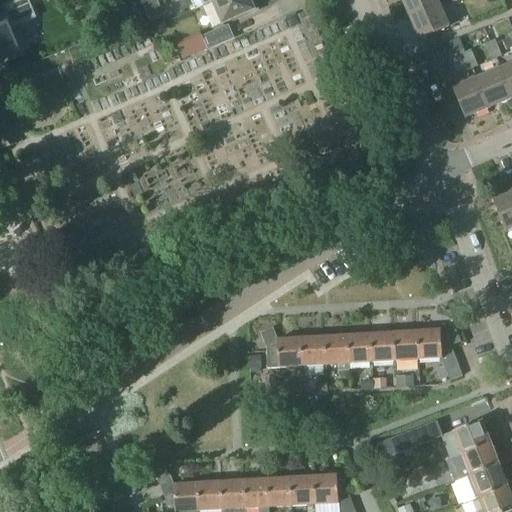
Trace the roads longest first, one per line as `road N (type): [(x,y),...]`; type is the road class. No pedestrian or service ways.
road 1 (residential): [(122,511),(80,408),(437,172)]
road 2 (residential): [(511,361),(437,172)]
road 3 (residential): [(362,0),(437,172)]
